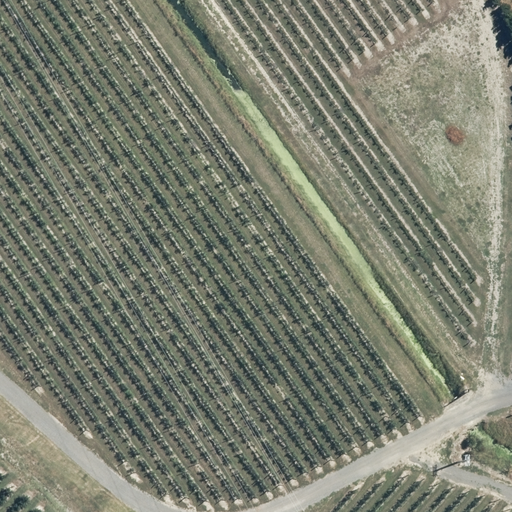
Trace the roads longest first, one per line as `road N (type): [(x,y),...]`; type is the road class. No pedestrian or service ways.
road 1 (unclassified): [(511,395),(272,511)]
road 2 (unclassified): [(141,511),(0,388)]
